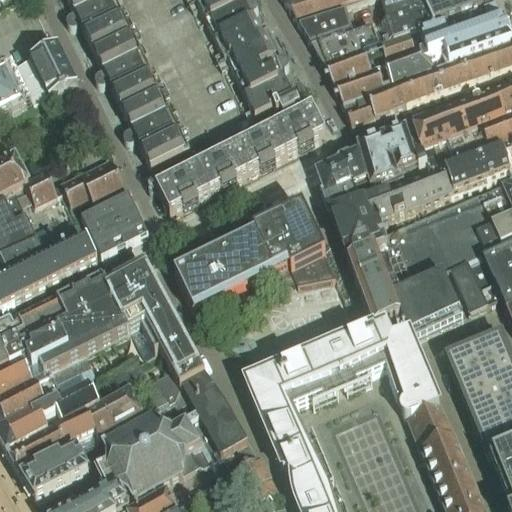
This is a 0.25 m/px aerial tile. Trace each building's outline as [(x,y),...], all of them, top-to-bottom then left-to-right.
[(66,0),(65,1),(75,22),(151,178),(184,162),(184,161),(188,159),(182,146),(188,143),(182,129),(175,132),(163,108),(170,104),(163,90),(156,93),(135,49),(141,46),(134,31),(128,35),(116,10),(121,7),(122,7),(119,0),(66,0)] [(190,0),(192,3),(186,6),(193,21),(199,18),(221,62),(214,65),(221,79),(230,74),(245,105),(244,106),(254,127),(272,118),(276,124),(280,122),(280,123),(307,110),(301,98),(291,102),(265,47),(263,48),(238,0),(190,0)] [(278,0),(285,11),(307,5),(305,0),(278,0)] [(285,11),(298,32),(345,16),(376,6),(374,0),(320,0),(307,5),(285,11)] [(372,36),(379,34),(476,0),(398,0),(379,6),(386,29),(371,34),(372,36)] [(494,15),(486,0),(476,0),(379,34),(372,36),(379,56),(379,57),(418,42),(492,15),(494,15)] [(504,35),(494,15),(492,15),(418,42),(379,57),(352,67),(360,86),(386,76),(504,35)] [(354,42),(353,40),(345,16),(298,32),(312,57),(353,43),(354,42)] [(352,67),(379,57),(379,56),(372,36),(371,34),(353,40),(354,42),(353,43),(312,57),(325,78),(352,67)] [(511,52),(504,35),(386,76),(360,86),(368,106),(390,98),(399,95),(445,78),(446,79),(456,75),(511,55),(511,52)] [(48,109),(78,95),(58,55),(29,69),(15,76),(34,115),(48,109)] [(511,55),(456,75),(464,97),(511,79),(511,55)] [(325,78),(334,96),(341,92),(341,93),(360,86),(352,67),(325,78)] [(407,117),(464,97),(456,75),(446,79),(445,78),(399,95),(407,117)] [(0,129),(22,119),(6,86),(0,88),(0,129)] [(343,115),(367,106),(368,106),(360,86),(341,93),(341,94),(334,96),(343,115)] [(367,106),(375,129),(407,117),(399,95),(390,98),(368,106),(367,106)] [(511,129),(511,97),(413,135),(432,184),(451,177),(442,155),(511,129)] [(352,137),(375,129),(367,106),(343,115),(352,137)] [(170,224),(249,184),(246,177),(254,173),(257,180),(326,145),(312,118),(156,197),(170,224)] [(511,152),(511,129),(442,155),(451,177),(500,158),(511,152)] [(413,135),(384,145),(386,151),(402,195),(432,184),(413,135)] [(361,153),(358,154),(359,158),(360,161),(368,192),(369,197),(378,193),(380,204),(402,195),(386,151),(384,145),(361,153)] [(511,152),(500,158),(510,184),(511,183),(511,152)] [(432,184),(402,195),(380,204),(368,208),(379,234),(453,206),(510,184),(500,158),(451,177),(432,184)] [(360,161),(337,171),(352,210),(363,205),(359,195),(368,192),(360,161)] [(0,208),(25,196),(34,216),(57,206),(45,181),(28,189),(16,164),(1,173),(0,171),(0,208)] [(96,222),(118,211),(118,210),(128,205),(111,171),(112,169),(110,169),(109,170),(60,194),(72,218),(90,210),(96,222)] [(315,182),(329,219),(352,210),(337,171),(315,182)] [(443,284),(450,281),(469,273),(470,276),(473,275),(509,258),(506,253),(486,263),(476,240),(511,223),(511,191),(501,196),(443,221),(383,247),(386,255),(374,260),(393,305),(443,284)] [(0,267),(37,250),(15,205),(0,211),(0,267)] [(329,219),(349,272),(374,260),(386,255),(383,247),(379,234),(368,208),(364,209),(363,205),(352,210),(329,219)] [(102,270),(148,247),(128,206),(118,211),(96,222),(81,229),(102,270)] [(177,284),(175,285),(194,323),(274,284),(280,297),(281,297),(281,295),(294,289),(298,296),(302,296),(302,295),(334,289),(334,290),(335,289),(324,267),(326,266),(303,220),(303,218),(254,243),(256,247),(177,285),(177,284)] [(511,223),(476,240),(486,263),(506,253),(506,252),(511,249),(511,223)] [(67,244),(82,236),(79,230),(64,237),(67,244)] [(41,235),(46,244),(55,240),(50,231),(41,235)] [(46,269),(37,250),(0,267),(0,287),(2,291),(0,291),(0,320),(15,313),(98,272),(86,249),(80,252),(75,243),(57,252),(61,261),(46,269)] [(494,296),(511,287),(511,256),(509,258),(473,275),(490,312),(499,309),(494,296)] [(349,272),(374,338),(401,325),(393,305),(374,260),(349,272)] [(470,323),(488,314),(470,276),(469,273),(450,281),(470,323)] [(31,340),(0,355),(11,378),(23,372),(34,394),(51,385),(50,382),(51,381),(131,341),(145,369),(160,361),(170,381),(171,381),(180,399),(185,397),(205,385),(153,288),(151,283),(150,284),(146,275),(145,275),(137,280),(136,279),(107,295),(102,286),(91,292),(57,309),(48,313),(23,325),(31,340)] [(393,305),(401,325),(411,350),(462,326),(443,284),(393,305)] [(500,308),(506,320),(511,317),(511,287),(494,296),(499,309),(500,308)] [(0,355),(31,340),(23,325),(0,337),(0,355)] [(340,511),(336,503),(333,504),(329,495),(333,493),(312,444),(307,446),(294,416),(311,409),(314,416),(372,391),(369,384),(386,377),(408,432),(440,418),(423,378),(411,350),(401,325),(374,338),(356,345),(263,385),(246,392),(296,511),(340,511)] [(446,367),(489,469),(511,459),(511,368),(502,344),(446,367)] [(0,383),(11,378),(0,355),(0,383)] [(63,403),(96,387),(87,368),(54,384),(63,403)] [(11,378),(0,383),(0,410),(34,394),(23,372),(11,378)] [(70,431),(11,461),(11,463),(8,465),(20,487),(24,485),(26,487),(71,464),(77,461),(143,427),(133,405),(142,399),(147,400),(155,417),(168,409),(170,413),(176,410),(180,399),(171,381),(170,381),(150,391),(144,390),(145,387),(138,372),(114,385),(122,401),(121,402),(122,402),(70,431)] [(0,435),(62,406),(51,385),(34,394),(0,410),(0,435)] [(257,468),(248,452),(226,414),(205,385),(185,397),(224,465),(233,482),(231,483),(231,484),(261,468),(260,467),(257,468)] [(63,406),(62,406),(0,435),(0,450),(7,463),(11,461),(70,431),(122,402),(121,402),(99,413),(90,393),(63,406)] [(102,508),(103,511),(125,511),(120,500),(121,499),(129,504),(132,511),(137,511),(166,496),(200,474),(205,476),(224,465),(185,397),(180,399),(176,410),(170,413),(168,409),(155,417),(157,420),(162,418),(163,421),(101,454),(106,463),(106,472),(94,479),(108,506),(102,508)] [(479,511),(464,475),(454,447),(440,418),(408,432),(439,511),(479,511)] [(511,511),(511,459),(489,469),(507,511),(511,511)] [(77,461),(71,464),(26,487),(22,489),(35,511),(36,511),(90,486),(77,461)] [(248,511),(269,511),(281,506),(264,474),(236,489),(248,511)] [(192,511),(190,508),(181,511),(173,511),(167,499),(143,511),(192,511)]
